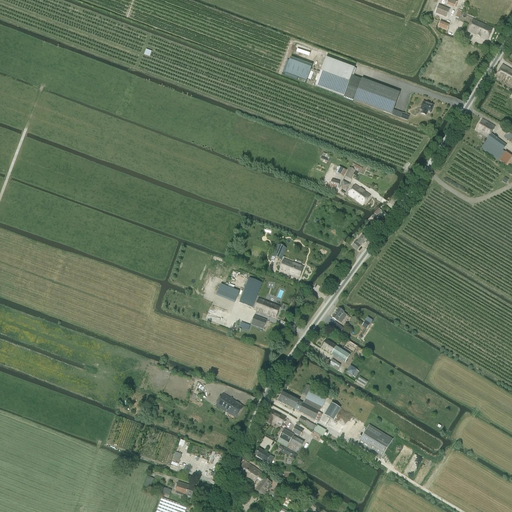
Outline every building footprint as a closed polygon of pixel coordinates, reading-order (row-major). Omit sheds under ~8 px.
[(450,10),(438,6),(435,14),(446,18),(450,10)] [(473,20),(468,32),(488,41),(493,29),(474,21),(473,20)] [(440,22),(438,28),(447,32),(449,26),(440,22)] [(312,66),(291,58),(290,61),(285,73),(297,78),(307,81),(312,66)] [(316,87),(391,115),(399,93),(351,76),(354,69),(326,58),(316,87)] [(511,86),(511,70),(502,65),(495,77),(511,86)] [(430,113),(433,106),(432,105),(430,104),(430,105),(423,102),(420,110),(422,110),(421,114),(426,116),(427,112),(430,113)] [(476,131),(488,138),(491,134),(495,127),(482,119),(476,131)] [(481,148),(499,161),(505,152),(503,151),(506,146),(491,134),(488,138),(481,148)] [(323,153),(320,159),(328,162),(330,156),(323,153)] [(353,164),(351,169),(355,170),(355,171),(358,172),(360,167),(353,164)] [(338,166),(334,173),(341,177),(345,170),(338,166)] [(355,170),(351,169),(349,168),(345,176),(351,179),(355,170)] [(337,191),(339,182),(332,180),(329,189),(337,191)] [(343,181),(340,188),(346,191),(350,184),(343,181)] [(371,196),(355,185),(348,195),(363,206),(371,196)] [(374,220),(376,221),(380,224),(386,215),(382,212),(378,217),(377,217),(376,216),(375,217),(374,218),(374,219),(374,220)] [(355,242),(352,247),(357,250),(366,239),(362,236),(356,243),(355,242)] [(281,260),(286,248),(277,244),(272,256),(281,260)] [(299,279),(304,267),(284,259),(279,271),(299,279)] [(232,276),(231,281),(238,282),(238,278),(236,278),(237,275),(239,275),(239,273),(233,272),(233,276),(232,276)] [(249,278),(239,302),(252,308),(262,283),(249,278)] [(217,284),(214,295),(234,302),(238,291),(217,284)] [(276,318),(280,307),(258,299),(254,310),(276,318)] [(347,315),(344,313),(338,309),(332,318),(337,322),(338,321),(341,324),(347,315)] [(264,330),(267,321),(254,316),(251,325),(264,330)] [(370,324),(365,321),(362,326),(367,329),(370,324)] [(335,323),(332,327),(340,333),(343,329),(335,323)] [(345,363),(350,355),(327,340),(322,348),(345,363)] [(347,343),(344,348),(352,353),(357,346),(348,341),(347,343)] [(337,371),(341,365),(332,360),(329,366),(337,371)] [(350,366),(346,373),(353,377),(357,370),(350,366)] [(356,382),(364,387),(367,381),(359,377),(356,382)] [(306,396),(311,388),(306,385),(302,393),(306,396)] [(300,400),(283,392),(278,401),(295,410),(299,401),(300,400)] [(236,419),(244,406),(223,394),(215,406),(236,419)] [(319,412),(321,407),(306,399),(303,404),(299,401),(295,410),(315,420),(319,412)] [(273,410),(266,423),(270,425),(272,422),(281,426),(286,417),(273,410)] [(381,458),(393,440),(369,426),(358,444),(381,458)] [(300,437),(303,431),(295,427),(292,432),(300,437)] [(284,429),(277,442),(286,448),(289,443),(293,436),(294,435),(284,429)] [(260,446),(267,449),(272,440),(265,436),(260,446)] [(293,436),(289,443),(300,449),(304,443),(293,436)] [(182,451),(209,459),(212,450),(185,442),(182,451)] [(281,445),(279,449),(282,450),(281,452),(291,457),(293,453),(283,447),(281,445)] [(258,448),(254,455),(263,461),(263,460),(269,464),(273,458),(270,456),(268,458),(266,457),(267,454),(258,448)] [(179,462),(181,455),(176,452),(173,460),(179,462)] [(245,461),(235,475),(242,480),(244,477),(254,484),(257,479),(261,482),(263,478),(260,475),(261,473),(245,461)] [(154,479),(148,476),(144,485),(150,488),(154,479)] [(263,495),(271,483),(263,478),(261,482),(255,490),(263,495)] [(185,497),(189,485),(178,482),(174,493),(185,497)] [(193,499),(196,488),(189,485),(185,497),(186,497),(193,499)] [(185,511),(188,507),(163,498),(157,511),(185,511)]
